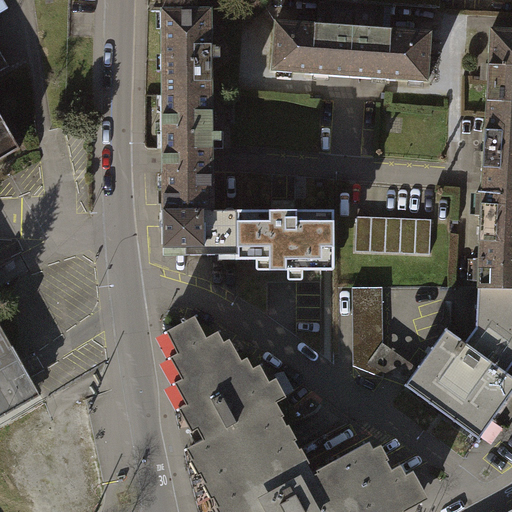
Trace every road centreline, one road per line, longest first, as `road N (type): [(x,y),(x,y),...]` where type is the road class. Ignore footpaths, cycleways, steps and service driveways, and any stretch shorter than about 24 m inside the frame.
road 1 (residential): [(125,286),(203,297),(453,469)]
road 2 (residential): [(125,286),(121,0)]
road 3 (residential): [(163,511),(125,286)]
